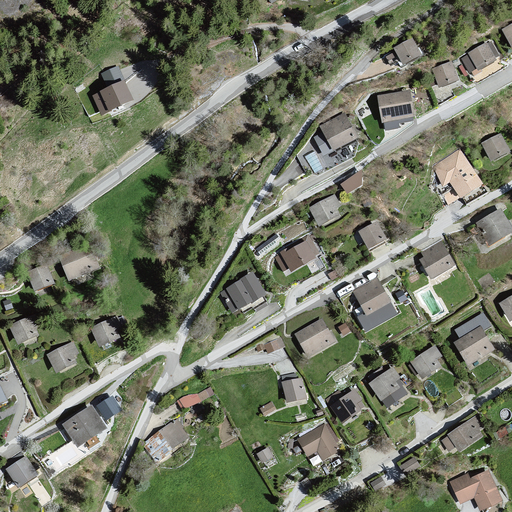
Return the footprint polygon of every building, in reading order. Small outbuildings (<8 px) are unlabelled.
[(395,50),(385,56),(391,66),(398,62),(402,68),(425,55),(420,46),(418,48),(412,37),(394,48),(395,50)] [(493,44),(461,60),(473,75),(480,71),(483,74),(501,64),(493,44)] [(455,64),(434,71),(444,90),(463,84),(455,64)] [(134,100),(119,66),(102,74),(108,88),(92,95),(101,116),(134,100)] [(413,93),(379,97),(387,126),(421,119),(413,93)] [(347,115),(321,129),(324,134),(315,138),(328,158),(363,142),(347,115)] [(511,154),(500,137),(482,145),(493,163),(511,156),(511,154)] [(458,151),(434,168),(444,188),(451,184),(465,203),(487,188),(458,151)] [(348,191),(366,179),(359,169),(341,181),(348,191)] [(336,198),(309,211),(323,231),(345,218),(336,198)] [(511,227),(505,214),(479,227),(491,252),(511,240),(511,227)] [(382,225),(362,235),(371,253),(391,244),(382,225)] [(308,239),(281,256),(275,260),(284,275),(291,272),(294,277),(319,264),(320,257),(308,239)] [(442,244),(421,255),(424,261),(420,263),(435,282),(457,268),(442,244)] [(92,251),(61,263),(70,284),(100,269),(92,251)] [(48,271),(29,279),(37,296),(55,288),(48,271)] [(257,277),(222,296),(236,318),(256,309),(271,302),(257,277)] [(378,277),(352,292),(364,313),(357,317),(366,332),(399,313),(378,277)] [(511,300),(501,306),(511,325),(511,324),(511,300)] [(460,339),(454,342),(468,365),(495,349),(485,331),(492,327),(484,311),(454,328),(460,339)] [(35,317),(10,330),(21,351),(43,339),(35,317)] [(322,318),(294,334),(308,357),(335,342),(322,318)] [(116,319),(91,331),(101,351),(127,341),(116,319)] [(345,323),(338,327),(344,335),(351,331),(345,323)] [(74,345),(48,358),(60,377),(78,368),(75,359),(80,356),(74,345)] [(435,346),(411,361),(422,379),(442,366),(437,359),(442,356),(435,346)] [(392,367),(369,383),(387,409),(409,394),(403,386),(404,384),(392,367)] [(302,377),(282,382),(287,403),(307,399),(302,377)] [(180,398),(183,406),(213,394),(210,386),(180,398)] [(339,390),(325,399),(342,423),(367,407),(355,389),(343,396),(339,390)] [(112,395),(97,406),(106,420),(122,410),(112,395)] [(272,401),(260,408),(265,416),(276,409),(272,401)] [(62,424),(77,447),(107,428),(92,405),(62,424)] [(484,427),(477,415),(447,434),(449,436),(442,440),(449,451),(455,448),(458,453),(485,436),(480,429),(484,427)] [(177,418),(142,444),(157,463),(190,437),(182,428),(184,427),(177,418)] [(325,424),(297,439),(307,457),(317,451),(323,461),(340,451),(325,424)] [(269,447),(257,453),(262,463),(274,457),(269,447)] [(26,456),(6,469),(18,488),(38,475),(26,456)] [(414,458),(400,467),(405,475),(420,466),(414,458)] [(468,474),(449,483),(460,505),(474,498),(480,511),(503,500),(489,470),(470,479),(468,474)] [(381,477),(371,483),(375,490),(386,484),(381,477)]
